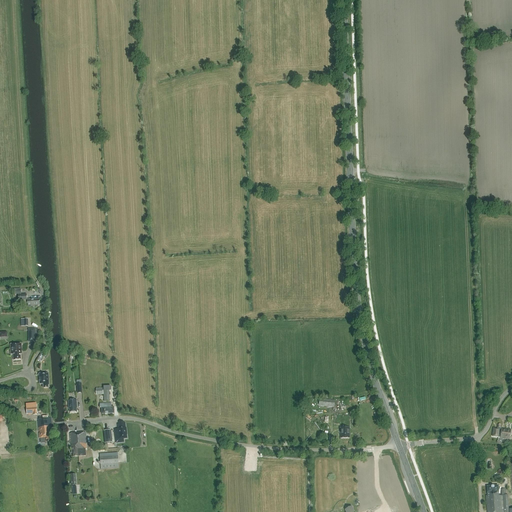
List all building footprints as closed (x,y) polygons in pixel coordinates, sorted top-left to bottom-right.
[(34,306),(40,305),(39,299),(27,300),(27,295),(18,295),(18,301),(24,300),(24,304),(27,304),(27,307),(35,307),(34,306)] [(21,360),(21,354),(22,354),(22,352),(22,344),(11,345),(11,355),(13,355),(14,361),(21,360)] [(48,385),(49,385),(48,373),(39,374),(40,384),(43,384),(43,388),(48,388),(48,385)] [(335,400),(319,399),(319,406),(334,407),(335,400)] [(69,401),(69,409),(70,409),(70,413),(77,412),(77,407),(77,406),(77,400),(69,401)] [(102,414),(114,414),(114,407),(111,407),(111,403),(99,404),(100,408),(102,408),(102,414)] [(37,415),(36,407),(26,407),(27,415),(33,414),(33,415),(37,415)] [(38,433),(39,438),(45,438),(45,443),(51,442),(51,433),(52,433),(51,420),(38,421),(38,432),(39,432),(39,433),(38,433)] [(126,428),(125,423),(124,423),(124,422),(119,422),(119,424),(118,424),(118,425),(118,429),(115,430),(115,435),(117,435),(118,440),(127,439),(127,431),(126,428)] [(493,436),(501,438),(501,437),(503,438),(510,439),(511,430),(506,429),(505,430),(501,429),(501,428),(500,428),(501,425),(498,424),(498,429),(494,428),(493,436)] [(350,439),(350,428),(341,428),(341,439),(350,439)] [(111,430),(104,431),(105,443),(112,442),(111,430)] [(79,456),(78,433),(70,434),(70,443),(71,443),(71,447),(71,451),(72,451),(73,457),(79,456)] [(86,456),(85,449),(86,449),(85,433),(78,433),(79,456),(86,456)] [(119,468),(118,453),(100,454),(101,469),(119,468)] [(487,511),(508,511),(508,495),(501,496),(500,495),(499,495),(498,486),(487,486),(487,495),(486,495),(487,511)]
